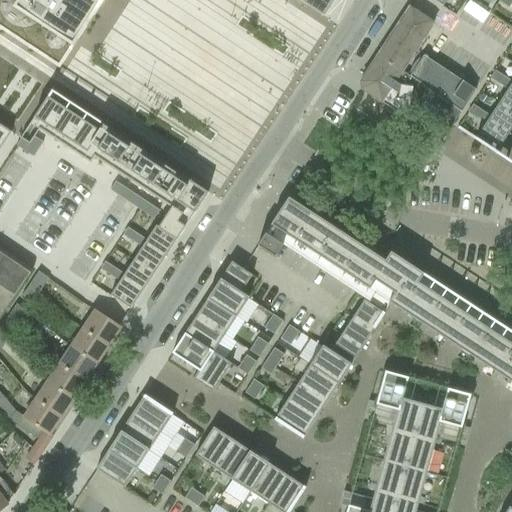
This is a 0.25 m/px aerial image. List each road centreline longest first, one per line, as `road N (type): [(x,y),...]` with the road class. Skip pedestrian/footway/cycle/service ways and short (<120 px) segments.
road 1 (residential): [(29,511),(273,138)]
road 2 (residential): [(511,238),(397,219),(273,138)]
road 3 (residential): [(273,138),(365,0)]
